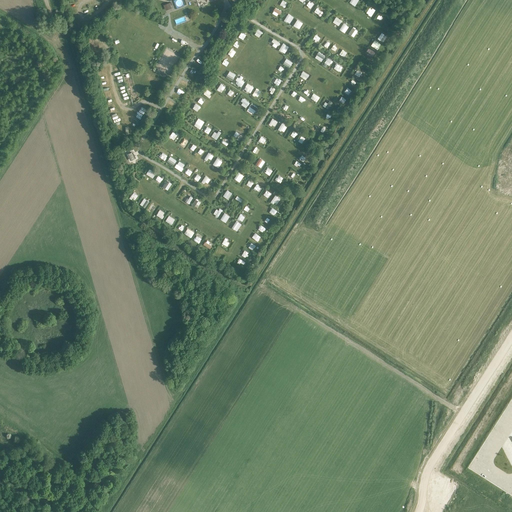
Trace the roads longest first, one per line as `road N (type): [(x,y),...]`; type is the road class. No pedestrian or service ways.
road 1 (track): [(0,175),(64,73),(53,45),(15,0)]
road 2 (track): [(115,213),(50,15)]
road 3 (unclassified): [(511,337),(429,466),(419,511)]
road 4 (track): [(142,99),(131,109),(120,105),(106,41),(85,35),(80,24)]
